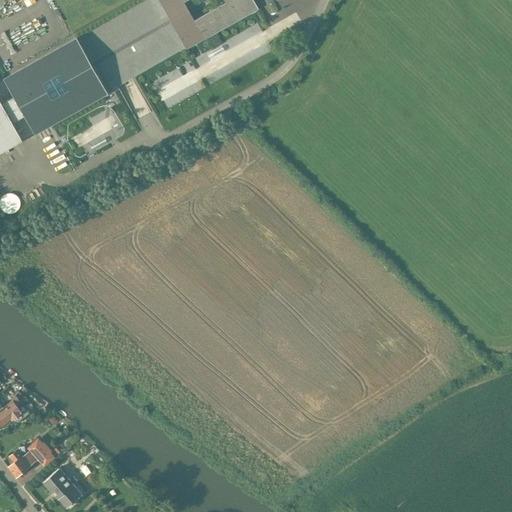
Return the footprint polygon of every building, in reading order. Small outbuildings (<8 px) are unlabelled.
[(0,155),(187,49),(159,0),(144,0),(0,81),(0,155)] [(14,0),(21,10),(35,1),(33,0),(14,0)] [(158,0),(186,49),(205,38),(258,8),(253,0),(158,0)] [(0,21),(9,17),(2,6),(0,7),(0,21)] [(296,12),(285,19),(291,29),(302,22),(296,12)] [(0,200),(0,206),(13,213),(20,200),(5,192),(0,200)] [(20,421),(21,421),(30,413),(20,400),(19,399),(23,395),(18,390),(10,399),(12,400),(12,401),(0,410),(0,423),(3,428),(12,421),(17,417),(20,421)] [(43,443),(30,454),(36,461),(38,461),(49,451),(43,443)] [(23,456),(22,455),(17,449),(8,456),(14,462),(8,467),(16,478),(36,461),(29,452),(23,456)] [(59,499),(75,485),(60,467),(44,481),(59,499)]
